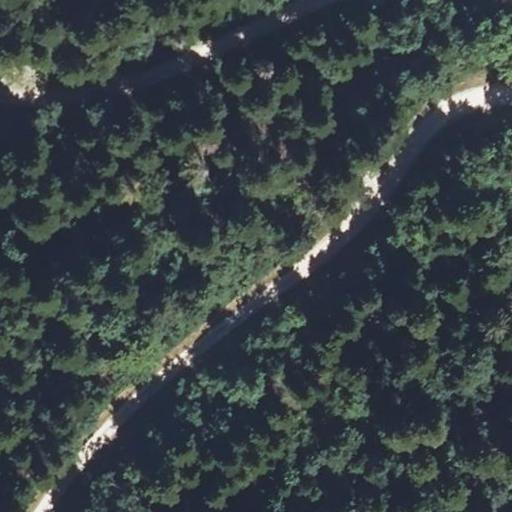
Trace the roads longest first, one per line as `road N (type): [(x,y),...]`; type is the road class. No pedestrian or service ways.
road 1 (track): [(511,96),(472,101),(435,126),(340,237),(209,336),(98,436),(40,511)]
road 2 (track): [(0,87),(146,73),(313,0)]
